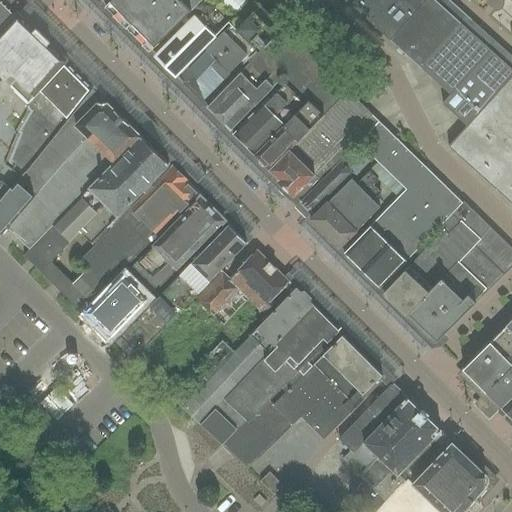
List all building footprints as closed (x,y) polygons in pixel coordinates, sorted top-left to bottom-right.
[(152,50),(203,0),(116,0),(115,14),(151,50),(152,50)] [(217,35),(218,36),(231,22),(260,52),(276,36),(252,11),(243,20),(236,14),(249,0),(213,0),(157,55),(178,76),(179,75),(178,75),(217,35)] [(346,0),(392,41),(428,0),(346,0)] [(428,0),(392,41),(422,68),(462,23),(436,0),(428,0)] [(0,32),(17,15),(16,13),(14,15),(0,1),(0,32)] [(0,203),(25,174),(10,164),(22,133),(21,132),(33,111),(27,106),(68,63),(17,14),(17,15),(0,32),(0,203)] [(252,60),(260,52),(231,22),(218,36),(219,37),(179,77),(183,81),(186,79),(199,92),(196,95),(203,101),(248,56),(252,60)] [(492,50),(462,23),(422,68),(451,94),(452,95),(492,50)] [(313,98),(314,99),(311,102),(325,115),(348,91),(284,29),(241,73),(241,74),(210,106),(209,106),(208,107),(216,115),(220,113),(225,119),(224,123),(232,130),(233,130),(233,129),(286,75),(301,90),(302,88),(313,98)] [(468,125),(511,75),(511,67),(492,50),(452,95),(451,94),(443,103),(468,125)] [(22,133),(10,164),(25,174),(94,90),(94,89),(68,63),(27,106),(33,111),(21,132),(22,133)] [(511,75),(468,125),(449,146),(511,202),(511,75)] [(252,151),(256,155),(288,123),(313,98),(302,88),(301,90),(296,94),(287,85),(265,106),(264,104),(234,134),(235,135),(235,134),(247,146),(250,144),(254,148),(252,151)] [(10,228),(67,162),(106,124),(115,110),(94,90),(25,174),(0,204),(0,230),(4,234),(10,228)] [(348,91),(325,115),(302,137),(271,170),(272,171),(274,168),(276,171),(284,163),(288,167),(281,174),(284,176),(280,180),(281,181),(282,179),(284,177),(288,180),(287,184),(286,183),(286,184),(294,192),(294,194),(295,195),(374,116),(348,91)] [(311,102),(314,99),(313,98),(288,123),(256,155),(271,169),(271,170),(302,137),(325,115),(311,102)] [(62,193),(79,175),(80,176),(86,169),(110,145),(111,146),(131,126),(120,115),(116,118),(113,115),(108,122),(106,124),(67,162),(10,228),(18,236),(59,196),(62,193)] [(379,120),(374,116),(295,195),(301,201),(355,145),(357,143),(379,120)] [(463,202),(379,120),(357,143),(407,190),(389,208),(345,253),(359,266),(363,263),(371,271),(367,275),(381,288),(442,225),(453,212),(463,202)] [(18,236),(32,250),(89,191),(116,164),(142,138),(142,137),(131,126),(111,146),(110,145),(86,169),(80,176),(79,175),(62,193),(59,196),(18,236)] [(116,164),(89,191),(117,219),(121,215),(124,218),(173,168),(172,167),(172,168),(169,165),(163,159),(159,159),(149,149),(148,144),(142,138),(116,164)] [(362,152),(355,145),(301,201),(303,203),(303,202),(302,202),(304,200),(305,200),(307,202),(305,205),(312,213),(348,178),(350,176),(354,172),(348,167),(362,152)] [(354,172),(350,176),(353,179),(373,199),(391,180),(362,152),(348,167),(354,172)] [(124,218),(150,244),(185,207),(183,205),(186,201),(189,204),(199,193),(198,192),(197,193),(189,185),(190,184),(187,182),(183,185),(178,180),(181,178),(173,170),(174,169),(173,168),(124,218)] [(373,199),(353,179),(316,215),(311,219),(340,248),(381,207),(382,208),(400,189),(391,180),(373,199)] [(92,244),(117,219),(89,191),(32,250),(25,256),(41,272),(71,242),(81,233),(92,244)] [(203,198),(201,197),(110,291),(96,305),(89,313),(104,327),(106,325),(115,334),(179,269),(226,221),(224,219),(216,212),(217,212),(210,206),(203,199),(203,198)] [(465,202),(464,203),(463,202),(453,212),(442,225),(446,228),(385,292),(387,295),(406,314),(408,312),(410,313),(417,305),(489,225),(465,202)] [(92,244),(95,247),(124,218),(121,215),(117,219),(92,244)] [(108,288),(150,244),(124,218),(95,247),(81,262),(108,288)] [(493,229),(489,225),(417,305),(410,313),(408,312),(406,314),(409,317),(410,316),(437,342),(477,302),(483,295),(484,296),(511,268),(511,266),(511,248),(492,230),(493,229)] [(224,270),(248,245),(230,227),(193,265),(211,283),(223,270),(224,270)] [(257,247),(210,303),(228,318),(248,295),(259,304),(266,295),(273,301),(294,277),(257,247)] [(88,297),(96,305),(110,291),(88,270),(74,284),(88,297)] [(183,407),(201,424),(313,309),(314,307),(297,290),(236,353),(183,407)] [(313,309),(201,424),(227,449),(274,402),(271,399),(340,331),(339,330),(336,332),(313,309)] [(464,369),(487,392),(511,367),(511,320),(507,325),(507,326),(464,369)] [(274,402),(227,449),(247,469),(302,416),(324,439),(369,395),(365,391),(375,382),(377,385),(386,377),(379,371),(375,375),(360,359),(361,359),(360,357),(359,358),(345,344),(348,341),(344,336),(341,339),(341,338),(339,339),(340,340),(329,351),(328,350),(327,351),(328,352),(276,404),(274,402)] [(511,397),(511,367),(487,392),(502,407),(511,397)] [(364,511),(378,511),(406,483),(401,476),(441,433),(440,432),(441,432),(438,429),(437,430),(413,405),(412,403),(411,404),(393,384),(340,438),(352,451),(344,459),(357,471),(357,472),(366,480),(357,490),(372,505),(364,511)] [(511,397),(502,407),(511,416),(511,397)] [(284,486),(270,473),(261,482),(275,495),(284,486)]
